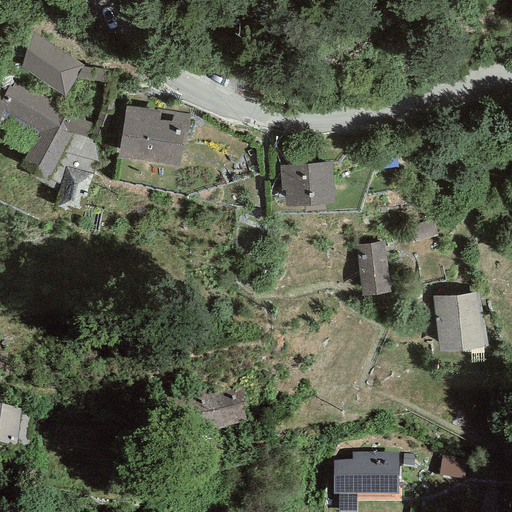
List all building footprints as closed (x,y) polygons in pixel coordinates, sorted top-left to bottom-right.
[(20,65),(64,91),(76,74),(82,65),(84,63),(31,30),(20,65)] [(117,73),(82,65),(76,74),(105,80),(102,107),(96,123),(92,135),(101,139),(112,111),(117,73)] [(6,101),(3,108),(41,129),(22,161),(48,177),(73,130),(91,137),(92,135),(96,123),(66,111),(55,104),(56,103),(16,80),(12,86),(9,84),(2,98),(6,101)] [(0,118),(3,108),(6,101),(2,98),(9,84),(0,82),(0,118)] [(180,163),(188,113),(126,103),(118,153),(180,163)] [(395,151),(365,155),(366,164),(378,162),(379,168),(397,166),(395,151)] [(331,159),(279,163),(281,187),(285,187),(286,201),(334,197),(331,159)] [(92,173),(66,165),(55,204),(81,211),(92,173)] [(399,231),(404,244),(436,233),(432,220),(399,231)] [(363,292),(390,288),(383,239),(356,243),(363,292)] [(484,343),(478,290),(434,295),(440,348),(484,343)] [(213,386),(157,399),(169,446),(224,433),(224,431),(214,392),(213,386)] [(214,392),(224,431),(246,426),(228,390),(214,392)] [(0,449),(17,451),(21,413),(0,410),(0,449)] [(464,458),(443,457),(442,476),(462,478),(464,458)] [(333,466),(332,501),(338,500),(338,511),(357,511),(357,501),(399,501),(399,459),(351,459),(351,467),(333,466)]
